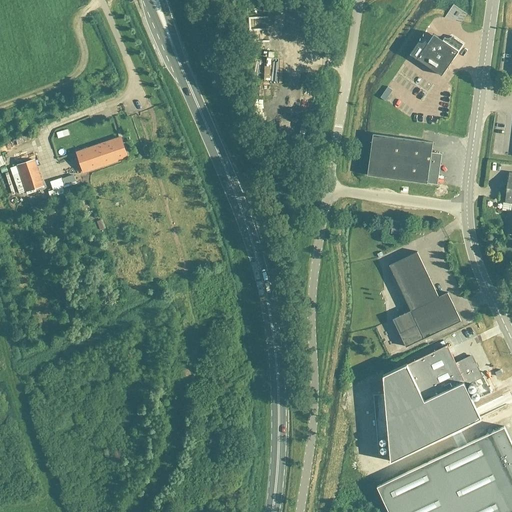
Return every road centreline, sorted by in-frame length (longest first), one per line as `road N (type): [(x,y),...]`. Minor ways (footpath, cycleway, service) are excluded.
road 1 (primary): [(272,511),(279,414),(269,308),(239,205),(153,0)]
road 2 (unclassified): [(298,511),(313,415),(312,283),(328,189)]
road 3 (tertiary): [(466,210),(493,0)]
road 4 (unclassified): [(328,189),(358,0)]
road 5 (track): [(0,107),(77,72),(78,17),(100,0)]
road 6 (unclassified): [(466,210),(328,189)]
road 7 (tertiary): [(511,340),(478,269),(466,210)]
